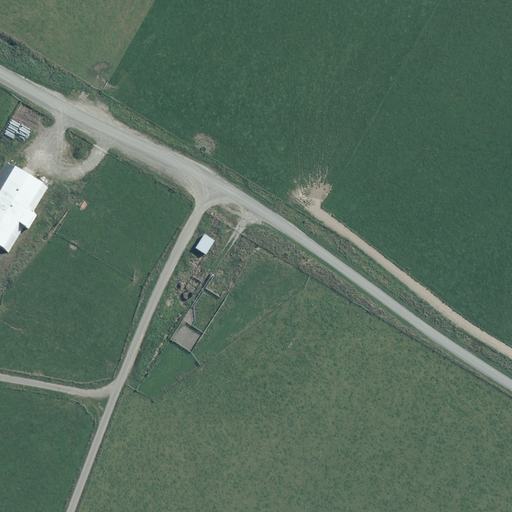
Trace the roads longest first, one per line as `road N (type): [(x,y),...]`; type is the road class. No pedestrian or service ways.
road 1 (residential): [(0,75),(248,201),(511,383)]
road 2 (unknown): [(211,181),(76,511)]
